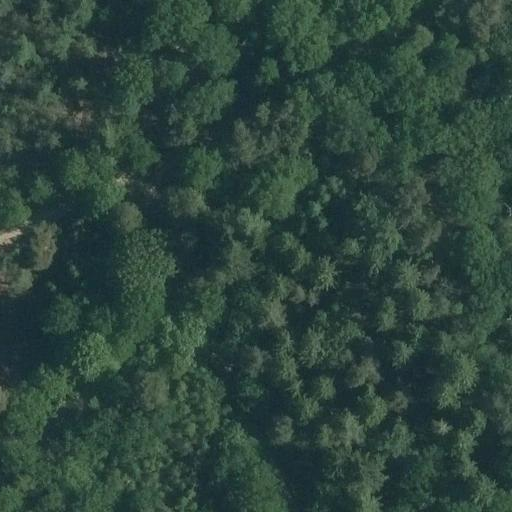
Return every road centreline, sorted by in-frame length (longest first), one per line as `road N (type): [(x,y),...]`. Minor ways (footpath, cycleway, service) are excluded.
road 1 (track): [(257,432),(119,179),(0,239)]
road 2 (track): [(462,0),(119,179)]
